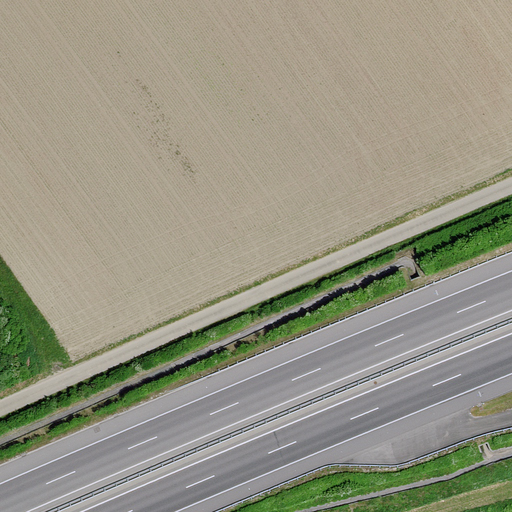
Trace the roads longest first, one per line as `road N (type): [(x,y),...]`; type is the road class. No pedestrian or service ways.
road 1 (track): [(0,408),(511,184)]
road 2 (motorway): [(511,290),(0,503)]
road 3 (motorway): [(128,511),(511,353)]
